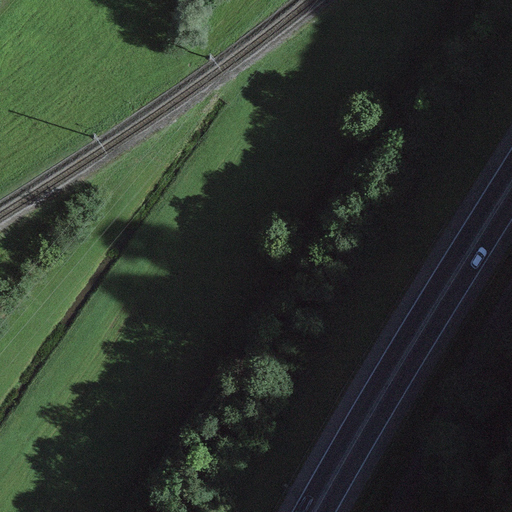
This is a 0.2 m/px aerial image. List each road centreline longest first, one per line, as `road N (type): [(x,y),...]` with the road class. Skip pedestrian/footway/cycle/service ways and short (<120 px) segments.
road 1 (trunk): [(511,165),(302,511)]
road 2 (trunk): [(326,511),(511,203)]
